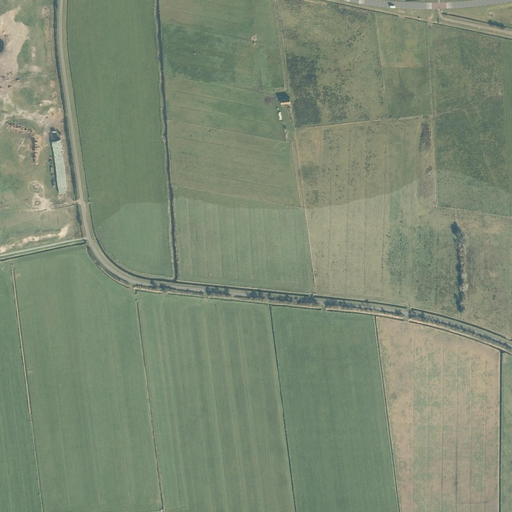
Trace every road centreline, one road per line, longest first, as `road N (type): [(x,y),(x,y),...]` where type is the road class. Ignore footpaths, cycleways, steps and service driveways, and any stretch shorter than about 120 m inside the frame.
road 1 (unclassified): [(511,345),(424,315),(146,283),(107,266),(83,211),(61,0)]
road 2 (secondary): [(511,0),(453,7),(351,0)]
